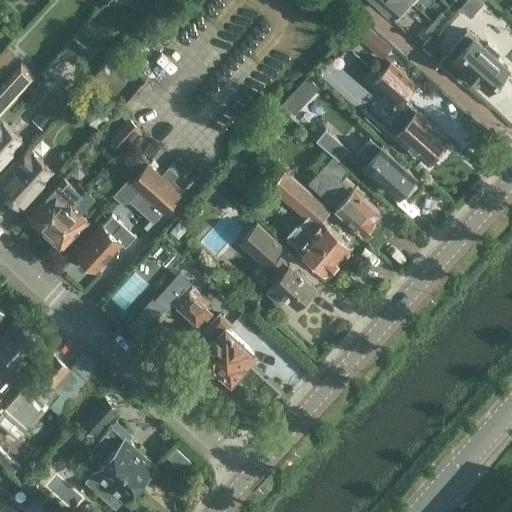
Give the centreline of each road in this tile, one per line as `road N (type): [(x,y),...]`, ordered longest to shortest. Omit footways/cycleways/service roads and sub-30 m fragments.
road 1 (tertiary): [(253,471),(511,182)]
road 2 (residential): [(253,471),(0,246)]
road 3 (tertiary): [(418,511),(511,410)]
